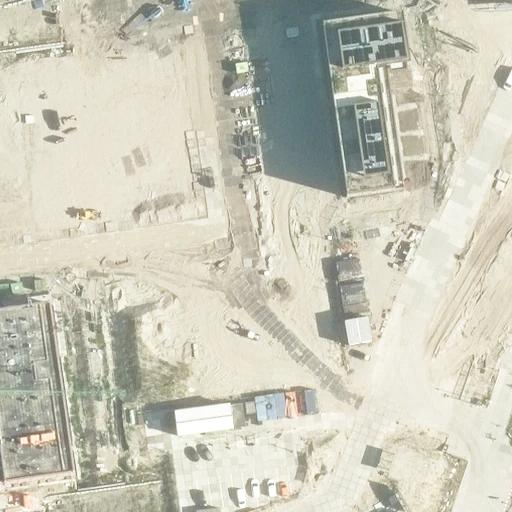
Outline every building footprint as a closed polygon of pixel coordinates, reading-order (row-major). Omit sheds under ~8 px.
[(324,25),(321,26),(322,28),(323,28),(326,50),(325,50),(325,53),(327,53),(330,74),(328,74),(329,77),(333,76),(336,98),(332,98),(332,101),(336,101),(339,122),(335,123),(336,126),(340,125),(343,146),(339,147),(339,148),(339,150),(343,149),(346,171),(342,171),(342,174),(346,174),(350,195),(346,196),(346,199),(401,191),(401,188),(397,188),(394,167),(398,166),(397,163),(394,164),(391,143),(394,142),(394,139),(390,140),(387,118),(391,118),(391,115),(387,115),(384,94),(388,93),(387,90),(380,91),(377,70),(377,68),(385,67),(386,69),(389,69),(388,67),(402,65),(406,64),(406,66),(409,66),(409,64),(410,64),(403,17),(403,15),(402,16),(402,14),(399,15),(399,16),(383,18),(382,17),(379,17),(380,19),(363,21),(363,20),(360,20),(360,22),(344,24),(344,22),(341,23),(341,24),(325,26),(324,25)] [(184,45),(66,61),(89,235),(208,218),(184,45)] [(358,259),(334,263),(335,272),(359,268),(358,259)] [(360,269),(336,273),(337,283),(361,278),(360,269)] [(362,282),(338,286),(339,296),(363,292),(362,282)] [(364,293),(340,297),(342,307),(366,303),(364,293)] [(366,304),(342,308),(343,317),(367,313),(366,304)] [(0,485),(4,485),(4,486),(75,476),(50,305),(0,311),(0,485)] [(368,319),(344,322),(348,346),(371,342),(368,319)]
